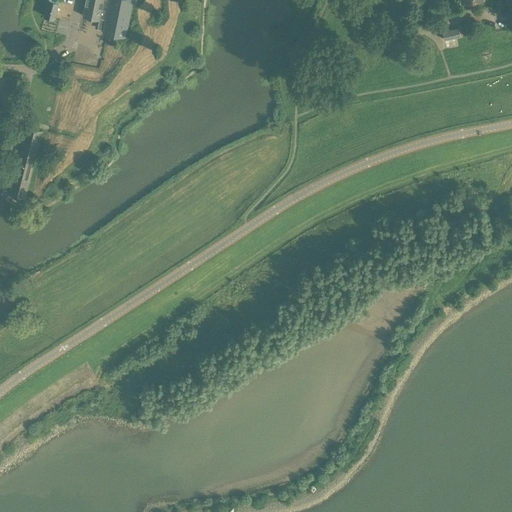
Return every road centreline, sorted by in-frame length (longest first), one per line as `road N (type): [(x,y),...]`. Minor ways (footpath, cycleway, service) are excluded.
road 1 (unclassified): [(0,393),(330,179),(420,144),(511,125)]
road 2 (track): [(511,156),(400,199),(278,265),(198,343),(19,443)]
road 3 (unclassified): [(4,195),(30,70)]
road 4 (residential): [(491,15),(408,31),(397,24),(393,0)]
